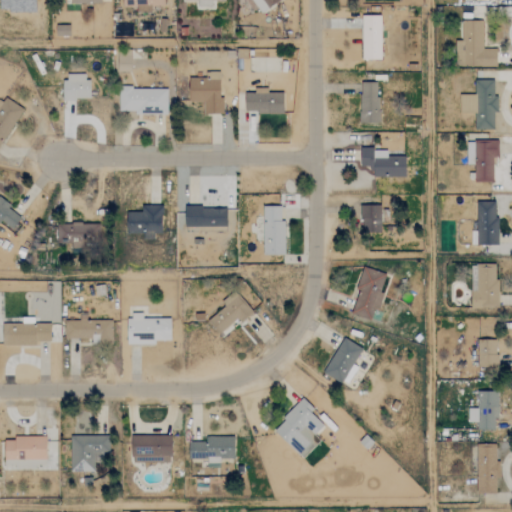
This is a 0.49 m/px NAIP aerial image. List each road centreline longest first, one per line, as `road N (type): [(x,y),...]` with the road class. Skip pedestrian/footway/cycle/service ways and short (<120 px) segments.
road 1 (residential): [(0,389),(205,387),(236,378),(283,345),(308,301),(313,266),(313,0)]
road 2 (residential): [(57,160),(313,157)]
